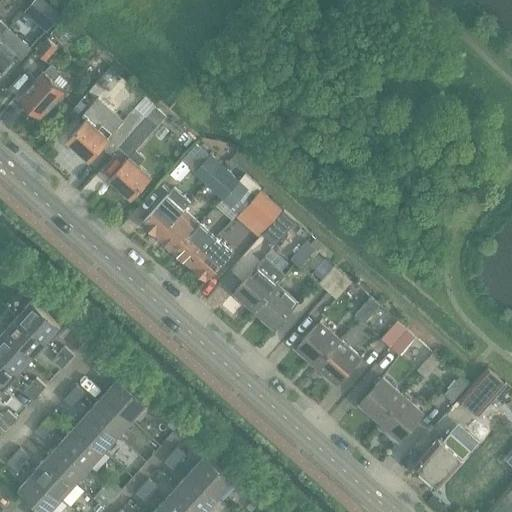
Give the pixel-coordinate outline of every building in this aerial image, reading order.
[(61,15),(44,0),(33,0),(23,12),(46,31),(61,15)] [(0,38),(8,29),(0,21),(0,38)] [(62,22),(53,32),(60,38),(69,29),(62,22)] [(8,29),(0,38),(0,71),(16,54),(23,61),(32,50),(8,29)] [(36,52),(45,61),(57,48),(48,39),(36,52)] [(38,115),(41,117),(63,91),(53,81),(60,73),(50,64),(20,98),(28,106),(28,110),(33,115),(38,115)] [(166,116),(156,107),(146,117),(135,107),(132,111),(124,120),(99,98),(95,102),(81,117),(85,121),(67,141),(88,160),(100,147),(111,156),(129,137),(139,146),(166,116)] [(194,170),(192,172),(207,184),(224,165),(210,152),(208,154),(196,143),(181,159),(194,170)] [(131,199),(151,176),(139,165),(145,159),(136,150),(110,180),(131,199)] [(240,180),(224,165),(207,184),(222,198),(240,180)] [(142,224),(158,238),(183,210),(183,209),(190,200),(175,187),(167,196),(142,224)] [(236,211),(239,213),(261,189),(260,188),(253,196),(243,187),(222,210),(231,218),(236,211)] [(277,215),(283,208),(261,189),(239,213),(262,234),(278,216),(277,215)] [(183,210),(158,238),(175,253),(200,225),(183,210)] [(284,211),(263,234),(275,245),(296,221),(284,211)] [(175,253),(191,267),(216,239),(200,225),(175,253)] [(206,281),(232,253),(216,239),(191,267),(206,281)] [(317,239),(311,245),(315,249),(310,254),(313,257),(318,251),(324,256),(311,271),(321,279),(318,283),(327,291),(343,273),(334,265),(327,259),(333,253),(317,239)] [(307,241),(299,250),(307,258),(310,254),(315,249),(311,245),(307,241)] [(300,267),(307,258),(299,250),(291,259),(300,267)] [(244,304),(247,302),(254,308),(277,283),(285,274),(264,257),(238,286),(237,285),(231,292),(244,304)] [(352,281),(343,273),(327,291),(336,299),(352,281)] [(296,300),(277,283),(254,308),(263,316),(261,319),(273,330),(280,323),(278,321),(296,300)] [(371,297),(363,306),(371,314),(379,305),(371,297)] [(46,342),(60,325),(33,300),(18,317),(46,342)] [(355,315),(364,322),(379,305),(371,314),(363,306),(355,315)] [(18,317),(3,333),(26,353),(31,358),(46,342),(18,317)] [(381,338),(390,346),(406,328),(397,320),(381,338)] [(318,365),(328,353),(340,340),(320,322),(302,343),(300,341),(293,348),(308,361),(310,358),(318,365)] [(390,346),(399,354),(415,336),(406,328),(390,346)] [(31,358),(26,353),(3,333),(0,336),(0,357),(17,373),(31,358)] [(360,357),(340,340),(328,353),(318,365),(325,371),(323,374),(337,387),(344,379),(342,378),(360,357)] [(58,353),(67,361),(73,354),(64,346),(58,353)] [(427,378),(442,360),(433,352),(417,370),(427,378)] [(67,361),(58,353),(52,360),(61,368),(67,361)] [(0,357),(0,385),(3,389),(17,373),(0,357)] [(101,375),(107,367),(98,359),(92,367),(101,375)] [(478,414),(505,384),(487,368),(460,398),(478,414)] [(445,394),(454,403),(470,385),(461,376),(445,394)] [(36,377),(30,384),(39,393),(45,386),(36,377)] [(373,414),(380,421),(403,395),(382,377),(364,398),(362,396),(356,403),(371,416),(373,414)] [(119,378),(104,394),(132,419),(146,403),(119,378)] [(33,399),(39,393),(30,384),(24,391),(33,399)] [(76,385),(70,392),(79,400),(85,393),(76,385)] [(72,407),(79,400),(70,392),(63,399),(72,407)] [(118,435),(132,419),(104,394),(90,410),(118,435)] [(407,435),(405,434),(423,413),(403,395),(380,421),(388,428),(386,430),(400,443),(407,435)] [(1,417),(10,425),(16,418),(7,410),(1,417)] [(90,410),(76,425),(104,450),(118,435),(90,410)] [(48,416),(42,423),(50,431),(57,424),(48,416)] [(44,438),(50,431),(42,423),(35,431),(44,438)] [(89,466),(104,450),(76,425),(62,441),(89,466)] [(439,437),(413,466),(437,487),(470,450),(450,432),(443,440),(439,437)] [(62,441),(48,457),(75,482),(89,466),(62,441)] [(177,446),(170,454),(179,462),(186,454),(177,446)] [(20,448),(14,454),(23,462),(28,456),(20,448)] [(15,470),(23,462),(14,454),(6,462),(15,470)] [(172,469),(179,462),(170,454),(164,461),(172,469)] [(233,481),(205,455),(190,472),(219,497),(233,481)] [(48,457),(34,473),(61,497),(75,482),(48,457)] [(203,511),(205,511),(219,497),(190,472),(176,487),(203,511)] [(44,511),(47,511),(61,497),(34,473),(19,489),(44,511)] [(148,478),(142,485),(151,493),(157,486),(148,478)] [(144,501),(151,493),(142,485),(135,493),(144,501)] [(171,511),(203,511),(176,487),(162,503),(171,511)] [(254,498),(247,506),(252,511),(259,503),(254,498)] [(171,511),(162,503),(153,511),(171,511)]
